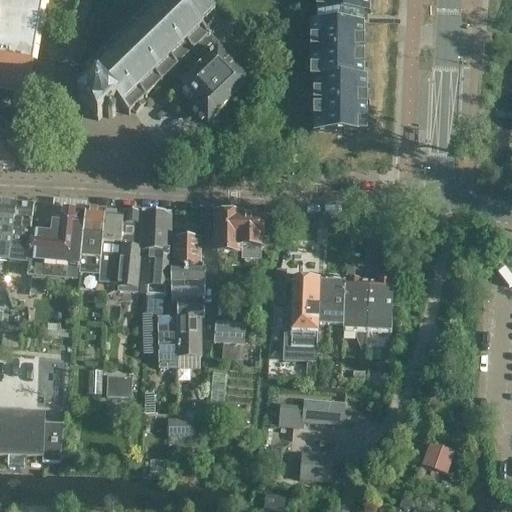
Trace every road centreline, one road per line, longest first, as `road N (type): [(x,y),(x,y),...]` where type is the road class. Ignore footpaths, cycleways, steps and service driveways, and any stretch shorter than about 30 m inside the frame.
road 1 (residential): [(0,185),(454,199)]
road 2 (unclassified): [(454,199),(442,153),(450,0)]
